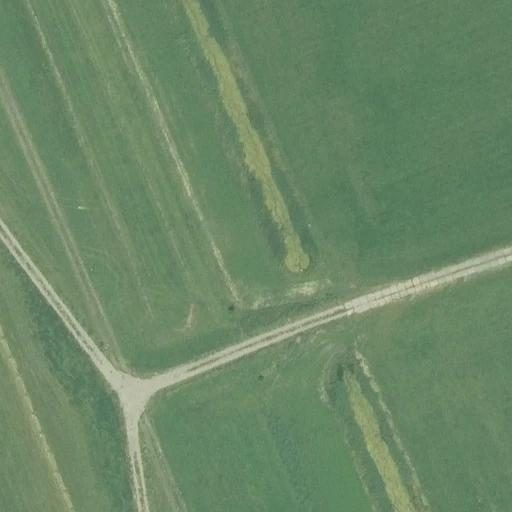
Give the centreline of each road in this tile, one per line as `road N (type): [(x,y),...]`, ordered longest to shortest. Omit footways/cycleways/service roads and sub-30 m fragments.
road 1 (track): [(124,395),(511,252)]
road 2 (track): [(131,393),(0,76)]
road 3 (track): [(0,231),(124,395),(141,511)]
